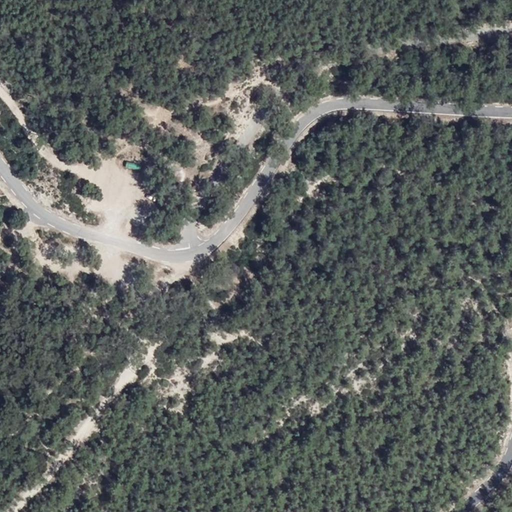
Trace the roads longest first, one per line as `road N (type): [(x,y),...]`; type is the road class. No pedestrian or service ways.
road 1 (unclassified): [(188,255),(219,175),(283,88),(322,60),(511,23)]
road 2 (tertiary): [(188,255),(222,234),(291,134),(320,107),(356,101),(511,111)]
road 3 (track): [(9,511),(158,331),(188,255)]
road 4 (tertiary): [(0,163),(56,221),(152,252),(188,255)]
road 5 (track): [(112,240),(112,186),(48,156),(0,89)]
